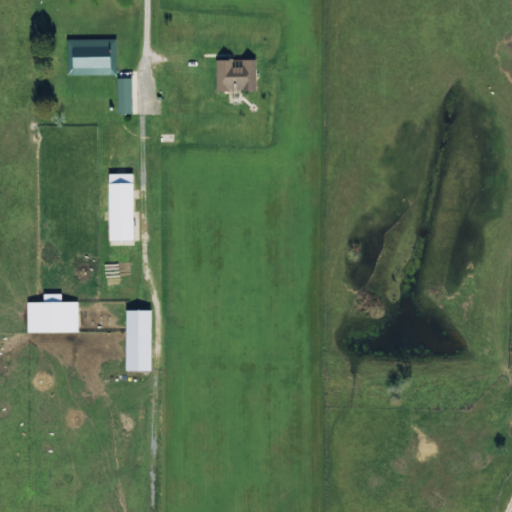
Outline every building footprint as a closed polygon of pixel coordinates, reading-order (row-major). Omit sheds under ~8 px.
[(66,74),(116,74),(115,38),(66,39),(66,74)] [(255,90),(255,59),(215,59),(215,91),(255,90)] [(132,113),(131,77),(116,78),(117,113),(132,113)] [(107,174),(108,239),(133,238),(132,173),(107,174)] [(60,292),(42,293),(43,301),(26,301),(27,332),(78,330),(77,300),(61,300),(60,292)] [(150,369),(150,308),(124,309),(125,369),(150,369)]
